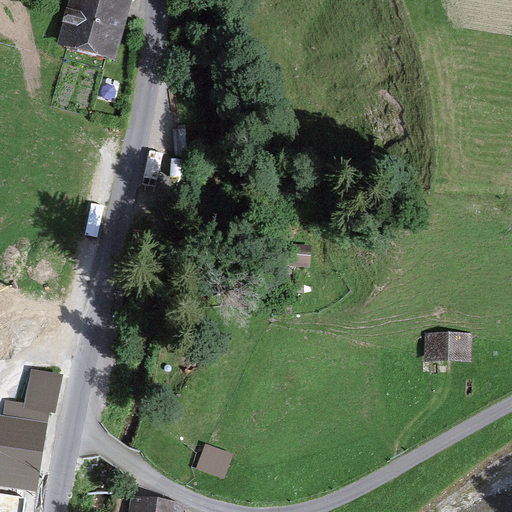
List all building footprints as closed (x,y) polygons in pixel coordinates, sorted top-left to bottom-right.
[(83,0),(74,43),(115,53),(128,1),(125,0),(83,0)] [(308,249),(271,246),(269,264),(306,266),(308,249)] [(431,358),(463,358),(463,337),(431,336),(431,358)] [(59,377),(34,373),(28,409),(48,412),(53,413),(59,377)] [(28,409),(8,406),(0,454),(0,475),(36,481),(48,412),(28,409)] [(236,480),(244,461),(221,450),(212,469),(236,480)]
